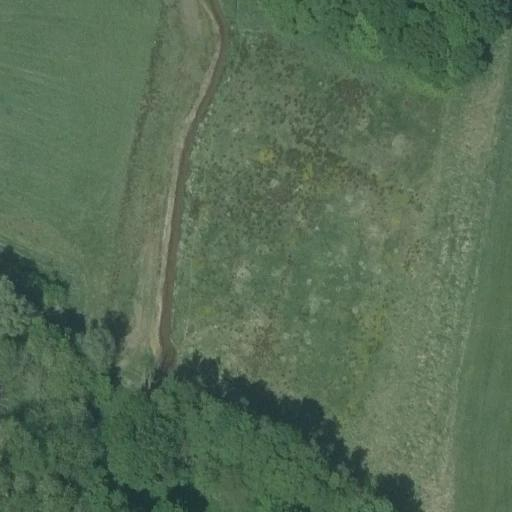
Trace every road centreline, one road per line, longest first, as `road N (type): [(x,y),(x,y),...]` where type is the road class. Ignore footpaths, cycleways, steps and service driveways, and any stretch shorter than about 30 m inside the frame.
road 1 (track): [(184,0),(189,52),(162,148),(131,376)]
road 2 (track): [(0,311),(131,376)]
